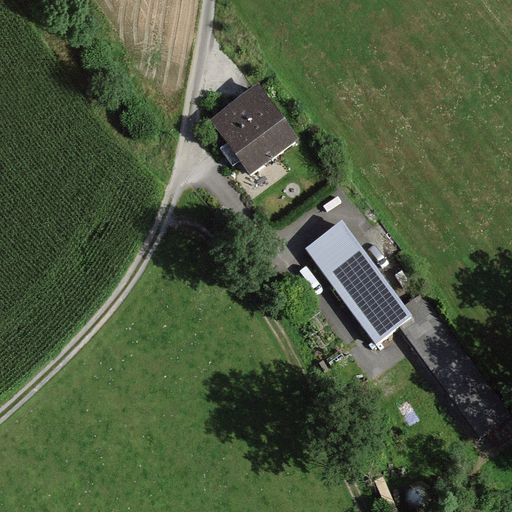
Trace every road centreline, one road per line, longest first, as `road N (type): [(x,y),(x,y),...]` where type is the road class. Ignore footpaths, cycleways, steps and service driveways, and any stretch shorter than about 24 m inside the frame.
road 1 (track): [(176,207),(215,228),(317,391),(369,511)]
road 2 (track): [(0,415),(52,370),(139,266),(176,207)]
road 3 (track): [(176,207),(212,0)]
